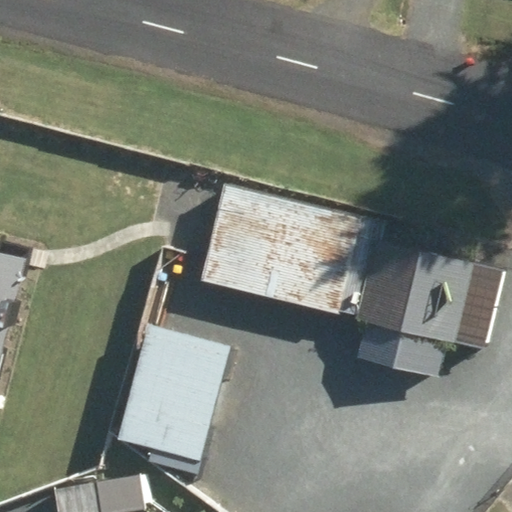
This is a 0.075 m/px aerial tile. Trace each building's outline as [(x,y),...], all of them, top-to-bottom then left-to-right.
[(377,215),(240,181),(216,278),(353,312),(377,215)] [(0,420),(42,255),(0,244),(0,420)] [(475,265),(382,245),(365,325),(458,345),(475,265)] [(215,458),(245,343),(162,322),(132,437),(215,458)] [(112,479),(117,511),(120,511),(162,506),(156,472),(112,479)]
